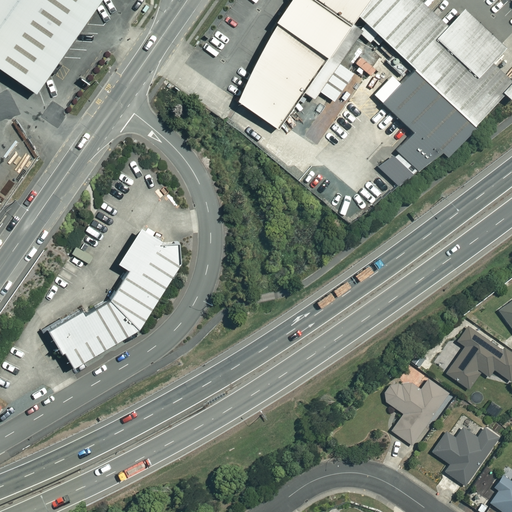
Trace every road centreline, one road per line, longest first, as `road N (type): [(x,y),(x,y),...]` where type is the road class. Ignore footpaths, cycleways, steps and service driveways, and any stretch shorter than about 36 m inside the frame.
road 1 (trunk): [(0,484),(182,395),(511,169)]
road 2 (trunk): [(511,208),(226,407),(20,511)]
road 3 (unclassified): [(117,101),(168,141),(199,182),(210,236),(198,296),(155,345),(0,440)]
road 4 (tertiary): [(0,271),(117,101)]
road 5 (residential): [(268,511),(304,485),(342,472),(382,480),(430,511)]
road 6 (tertiary): [(117,101),(187,0)]
